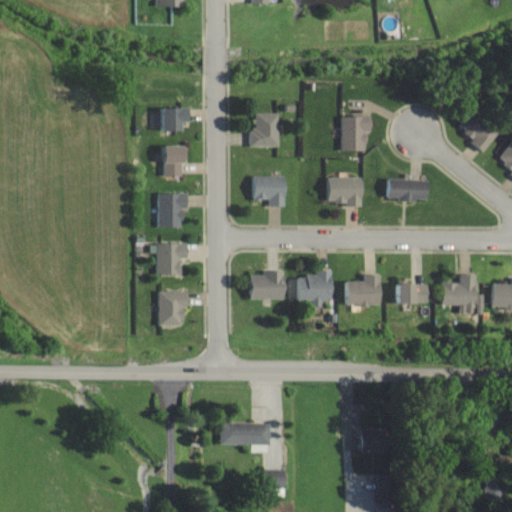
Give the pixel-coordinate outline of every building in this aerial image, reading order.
[(179,130),(179,107),(154,108),(155,131),(179,130)] [(482,150),(496,132),(469,111),(455,130),(482,150)] [(276,113),(253,112),(253,129),(248,129),(247,146),(276,146),(276,113)] [(339,116),(340,150),(363,149),(363,132),(368,132),(367,115),(339,116)] [(511,173),(511,139),(495,160),(511,173)] [(161,176),(179,176),(179,160),(186,160),(185,145),(155,146),(156,164),(161,164),(161,176)] [(283,175),(248,176),(249,200),(267,200),(267,206),(284,206),(283,175)] [(361,204),(361,177),(323,177),(323,203),(361,204)] [(426,180),(382,178),(381,199),(425,199),(426,180)] [(180,227),(179,209),(184,209),(183,193),(156,193),(156,227),(180,227)] [(154,243),(154,274),(176,274),(176,258),(185,258),(185,243),(154,243)] [(332,270),(313,270),(313,276),(293,276),(293,300),(309,300),(309,307),(320,307),(320,300),(332,300),(332,270)] [(285,272),(244,273),(244,299),(285,298),(285,272)] [(377,274),(361,274),(361,281),(342,280),(342,305),(377,305),(377,274)] [(437,304),(457,305),(457,313),(466,313),(466,307),(473,307),(474,274),(457,274),(456,282),(438,282),(437,304)] [(509,283),(490,283),(490,307),(511,307),(511,277),(509,278),(509,283)] [(390,303),(425,302),(424,283),(390,284),(390,303)] [(185,291),(156,291),(155,326),(179,326),(179,306),(185,306),(185,291)] [(217,444),(267,446),(268,423),(218,422),(217,444)] [(284,487),(285,470),(266,469),(265,486),(284,487)]
